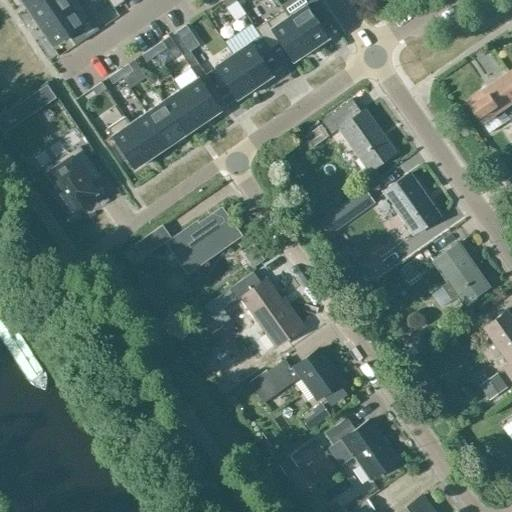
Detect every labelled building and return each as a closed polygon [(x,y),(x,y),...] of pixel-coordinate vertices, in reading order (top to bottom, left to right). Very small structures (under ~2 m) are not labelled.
[(19,0),(27,11),(42,0),(19,0)] [(38,27),(78,1),(77,0),(42,0),(27,11),(38,27)] [(122,0),(106,0),(112,8),(123,1),(122,0)] [(289,0),(280,6),(282,10),(287,16),(309,49),(327,38),(318,25),(329,18),(325,12),(316,0),(289,0)] [(78,1),(38,27),(50,45),(70,32),(77,44),(98,31),(78,1)] [(309,49),(287,16),(282,10),(255,28),(269,49),(279,42),(292,61),(309,49)] [(251,23),(223,42),(231,54),(253,87),(271,75),(258,56),(269,49),(255,28),(251,23)] [(189,32),(185,25),(175,32),(179,38),(189,32)] [(151,48),(156,54),(165,48),(161,41),(151,48)] [(145,61),(156,54),(151,48),(141,55),(145,61)] [(236,99),(253,87),(231,54),(213,66),(226,85),(235,98),(236,99)] [(117,71),(122,77),(132,71),(127,64),(117,71)] [(190,67),(172,79),(179,89),(201,122),(219,110),(196,77),(190,67)] [(112,84),(122,77),(117,71),(107,77),(112,84)] [(511,76),(509,72),(489,86),(511,118),(511,120),(511,104),(511,103),(511,76)] [(105,89),(100,82),(90,89),(95,95),(105,89)] [(226,85),(216,92),(224,105),(235,98),(226,85)] [(489,86),(469,100),(484,122),(490,132),(511,118),(489,86)] [(162,100),(184,134),(201,122),(179,89),(162,100)] [(349,99),(320,120),(330,134),(339,127),(367,169),(392,151),(363,108),(358,111),(349,99)] [(167,145),(184,134),(162,100),(145,112),(167,145)] [(20,103),(0,116),(0,130),(2,133),(28,115),(20,103)] [(145,112),(128,123),(151,156),(167,145),(145,112)] [(151,156),(128,123),(124,116),(106,128),(117,145),(114,147),(123,161),(126,158),(133,168),(151,156)] [(303,136),(310,147),(326,136),(319,125),(303,136)] [(78,147),(45,169),(57,187),(54,189),(63,202),(66,200),(72,209),(86,200),(85,198),(93,192),(87,183),(97,176),(78,147)] [(382,190),(412,233),(437,216),(407,173),(382,190)] [(362,189),(331,211),(341,225),(371,203),(362,189)] [(161,225),(133,245),(140,254),(142,258),(165,241),(186,271),(228,242),(224,236),(230,232),(225,226),(231,222),(220,206),(218,207),(195,223),(193,221),(169,237),(161,225)] [(457,243),(432,260),(447,282),(441,287),(451,301),(457,297),(463,304),(487,287),(457,243)] [(409,263),(398,270),(406,282),(417,274),(409,263)] [(252,273),(229,288),(236,297),(237,299),(240,297),(273,345),(301,325),(291,311),(288,313),(264,278),(258,282),(252,273)] [(429,304),(438,297),(427,282),(418,289),(429,304)] [(204,306),(218,326),(229,318),(221,307),(236,297),(229,288),(204,306)] [(511,322),(504,311),(483,326),(493,341),(486,346),(494,357),(501,352),(510,366),(504,370),(511,381),(511,322)] [(264,371),(248,383),(261,402),(277,390),(298,376),(314,399),(321,395),(328,406),(343,395),(335,384),(322,365),(326,362),(317,348),(288,369),(281,359),(264,371)] [(477,386),(486,400),(504,388),(495,374),(477,386)] [(312,412),(301,420),(309,430),(328,416),(320,404),(311,410),(312,412)] [(341,438),(369,480),(396,462),(367,420),(353,430),(345,418),(324,433),(332,444),(341,438)] [(294,470),(288,461),(280,467),(285,475),(294,470)] [(429,511),(430,511),(420,497),(397,511),(429,511)] [(349,511),(375,511),(366,499),(349,511)]
